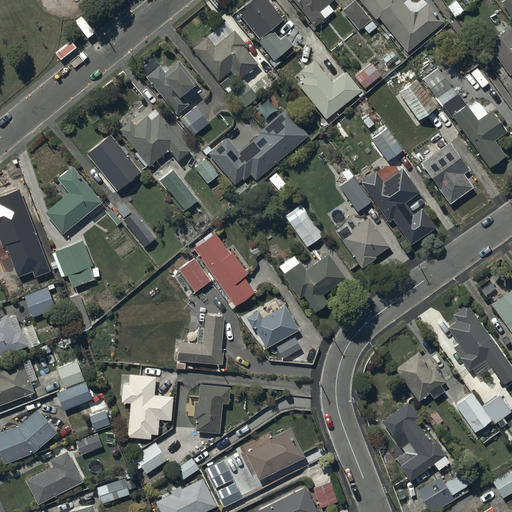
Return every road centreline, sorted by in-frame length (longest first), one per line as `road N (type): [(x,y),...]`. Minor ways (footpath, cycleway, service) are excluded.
road 1 (residential): [(375,511),(337,407),(342,357),(377,313),(511,218)]
road 2 (residential): [(175,0),(0,142)]
